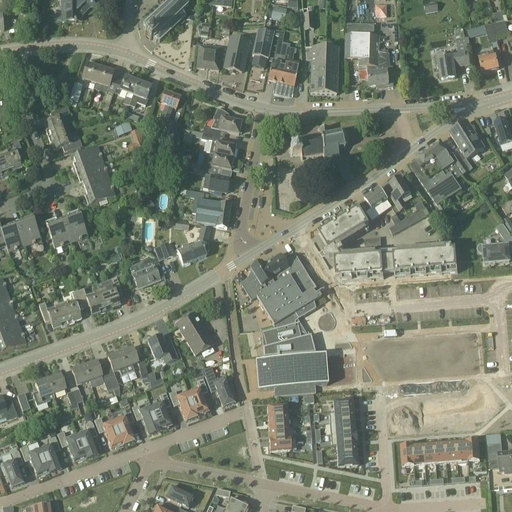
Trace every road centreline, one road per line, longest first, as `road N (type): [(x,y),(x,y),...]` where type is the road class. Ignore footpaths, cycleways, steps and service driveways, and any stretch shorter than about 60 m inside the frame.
road 1 (secondary): [(0,370),(156,310),(250,254)]
road 2 (residential): [(511,284),(498,301),(363,310),(337,292),(292,228)]
road 3 (residential): [(0,207),(50,188),(24,112),(16,51)]
road 4 (residential): [(0,504),(153,448)]
road 5 (secondary): [(265,109),(126,55)]
road 6 (residential): [(250,254),(241,226),(265,109)]
road 7 (secondary): [(292,228),(411,150)]
road 8 (secondary): [(397,108),(265,109)]
road 9 (residential): [(386,507),(260,484)]
road 10 (residential): [(386,507),(378,384)]
